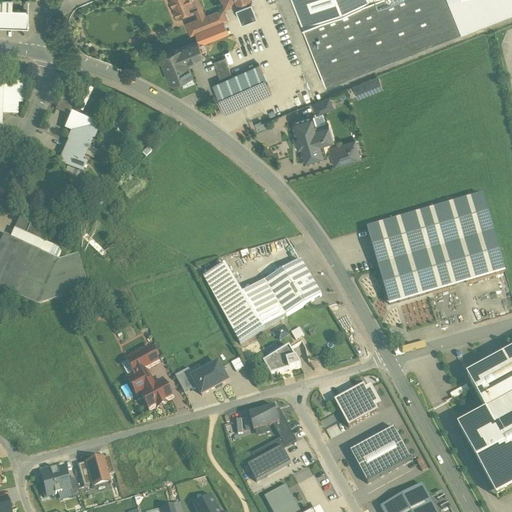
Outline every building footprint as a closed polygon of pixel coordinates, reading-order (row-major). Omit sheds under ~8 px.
[(13,11),(13,1),(0,0),(0,26),(29,29),(29,12),(13,11)] [(253,0),(252,0),(172,0),(179,18),(198,11),(201,20),(188,25),(193,36),(230,22),(225,11),(253,0)] [(511,0),(293,0),(328,87),(511,14),(511,0)] [(201,42),(165,56),(172,73),(170,74),(174,85),(195,76),(189,62),(206,56),(201,42)] [(215,86),(227,114),(274,94),(262,66),(235,77),(227,59),(224,60),(223,56),(214,60),(224,82),(215,86)] [(378,78),(354,88),(359,101),(383,92),(378,78)] [(24,105),(25,84),(0,83),(0,153),(3,154),(4,116),(19,116),(19,105),(24,105)] [(333,99),(314,105),(317,111),(319,118),(338,112),(333,99)] [(76,105),(64,100),(58,111),(71,116),(76,105)] [(311,117),(293,122),(302,157),(304,161),(324,156),(320,144),(333,140),(328,124),(314,128),(311,117)] [(101,129),(74,118),(69,130),(77,133),(65,158),(77,163),(74,171),(84,175),(87,167),(81,165),(92,140),(95,141),(101,129)] [(267,121),(255,126),(258,132),(269,128),(267,121)] [(357,142),(332,149),(337,167),(362,160),(357,142)] [(485,198),(370,231),(393,310),(508,277),(496,236),(485,198)] [(43,254),(7,237),(0,251),(0,299),(4,291),(38,307),(90,292),(80,256),(61,262),(65,253),(47,245),(53,230),(24,217),(17,231),(47,245),(43,254)] [(205,280),(243,345),(324,298),(303,263),(245,297),(228,267),(205,280)] [(291,348),(263,364),(270,377),(304,371),(291,348)] [(143,396),(152,413),(174,401),(164,383),(156,388),(147,372),(160,365),(151,350),(129,362),(129,363),(124,366),(132,380),(130,381),(139,398),(143,396)] [(497,499),(511,490),(511,355),(468,380),(487,413),(458,429),(497,499)] [(189,375),(200,394),(227,379),(217,360),(189,375)] [(370,381),(331,402),(347,432),(386,410),(370,381)] [(275,408),(249,415),(254,432),(273,426),(280,425),(276,412),(275,408)] [(280,425),(273,426),(285,449),(297,443),(279,411),(276,412),(280,425)] [(395,431),(351,455),(367,484),(411,460),(395,431)] [(83,463),(89,487),(107,482),(101,458),(83,463)] [(304,511),(289,483),(266,496),(274,511),(304,511)] [(438,511),(424,484),(383,505),(386,511),(438,511)] [(0,496),(0,511),(12,511),(7,494),(0,496)] [(219,511),(211,497),(194,507),(196,511),(219,511)] [(167,511),(181,511),(180,502),(166,505),(167,511)]
